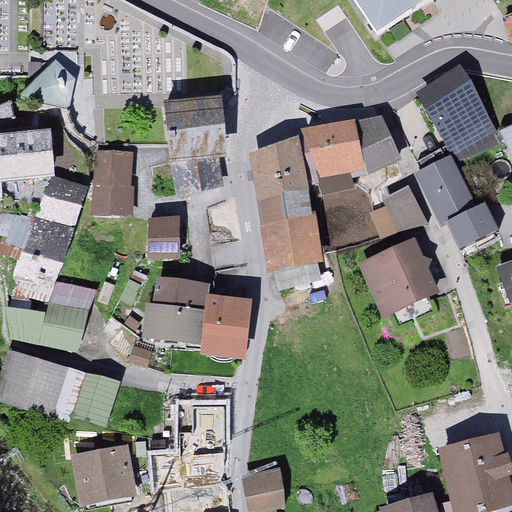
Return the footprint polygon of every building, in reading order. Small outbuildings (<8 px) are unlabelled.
[(357,0),(378,31),(423,0),(357,0)] [(20,97),(68,109),(75,76),(55,58),(19,92),(20,97)] [(460,66),(416,90),(456,163),(500,139),(460,66)] [(221,92),(163,98),(167,139),(169,157),(176,195),(224,186),(217,152),(226,151),(221,92)] [(511,122),(500,128),(511,155),(511,122)] [(44,137),(0,139),(0,189),(40,187),(49,186),(44,137)] [(296,148),(302,186),(362,176),(356,138),(296,148)] [(296,148),(257,162),(273,280),(316,274),(302,186),(296,148)] [(132,152),(94,150),(91,214),(133,216),(134,185),(131,185),(132,152)] [(475,205),(450,154),(414,172),(439,222),(446,219),(460,246),(497,227),(484,201),(475,205)] [(86,197),(49,186),(40,187),(28,225),(8,220),(0,243),(0,334),(78,363),(97,299),(57,286),(86,197)] [(414,187),(370,204),(384,239),(428,221),(414,187)] [(178,229),(145,229),(145,266),(179,266),(178,229)] [(412,246),(358,271),(383,323),(437,298),(412,246)] [(511,273),(498,279),(511,317),(511,273)] [(202,292),(155,287),(153,312),(144,311),(140,349),(196,354),(202,292)] [(249,308),(204,303),(197,363),(242,368),(249,308)] [(120,388),(8,358),(0,385),(0,407),(107,437),(120,388)] [(511,377),(495,383),(511,442),(511,377)] [(511,494),(497,435),(441,449),(456,511),(496,511),(511,508),(511,494)] [(126,451),(71,461),(80,511),(96,511),(136,505),(126,451)] [(228,511),(226,469),(150,474),(152,506),(163,505),(163,511),(228,511)] [(284,511),(278,477),(241,484),(246,511),(284,511)] [(431,511),(428,499),(388,511),(431,511)]
